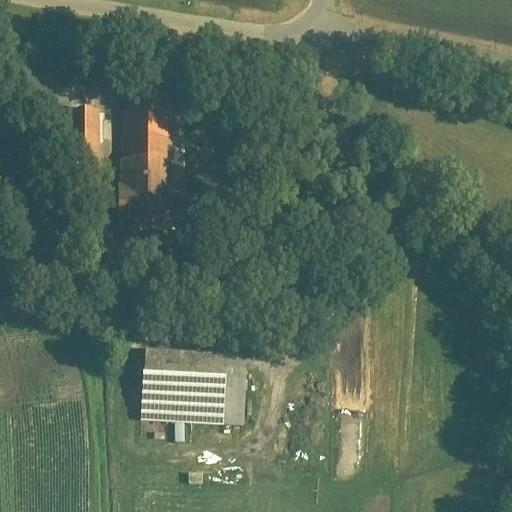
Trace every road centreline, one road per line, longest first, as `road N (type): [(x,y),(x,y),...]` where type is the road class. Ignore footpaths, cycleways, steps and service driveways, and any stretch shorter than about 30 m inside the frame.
road 1 (unclassified): [(511,279),(496,257),(359,159),(298,70),(298,45)]
road 2 (unclassified): [(26,0),(298,45)]
road 3 (track): [(298,45),(511,85)]
